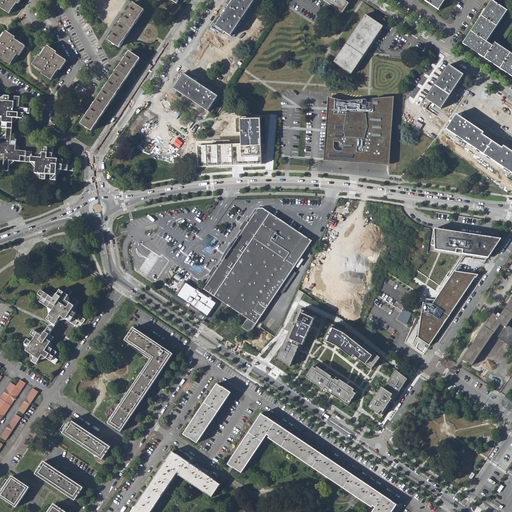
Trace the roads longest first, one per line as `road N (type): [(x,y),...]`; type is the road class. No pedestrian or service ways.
road 1 (primary): [(511,209),(285,182),(216,184),(111,204)]
road 2 (residential): [(94,160),(42,123),(76,65),(47,10),(54,0)]
road 3 (residential): [(208,340),(378,446)]
road 4 (residential): [(94,160),(199,0)]
road 5 (residential): [(373,0),(511,92)]
road 6 (residential): [(251,395),(205,461),(152,424)]
road 7 (residential): [(433,364),(511,246)]
road 8 (residential): [(50,396),(126,284)]
